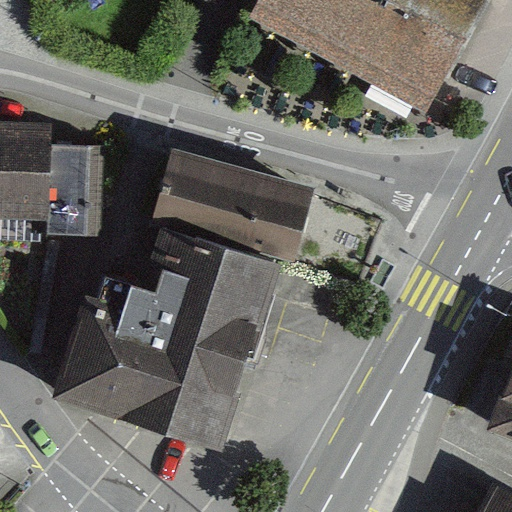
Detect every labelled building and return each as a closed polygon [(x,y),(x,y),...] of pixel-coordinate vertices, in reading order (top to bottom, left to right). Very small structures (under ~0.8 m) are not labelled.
[(496,0),(262,0),(256,11),(437,109),(496,0)] [(0,139),(0,218),(68,222),(72,143),(0,139)] [(316,183),(173,145),(154,218),(296,256),(316,183)] [(184,274),(176,302),(147,294),(141,317),(92,304),(88,319),(77,316),(53,404),(226,451),(268,299),(289,305),(300,259),(150,219),(134,260),(184,274)] [(511,369),(492,431),(511,436),(511,369)] [(511,511),(511,489),(505,486),(492,511),(511,511)]
